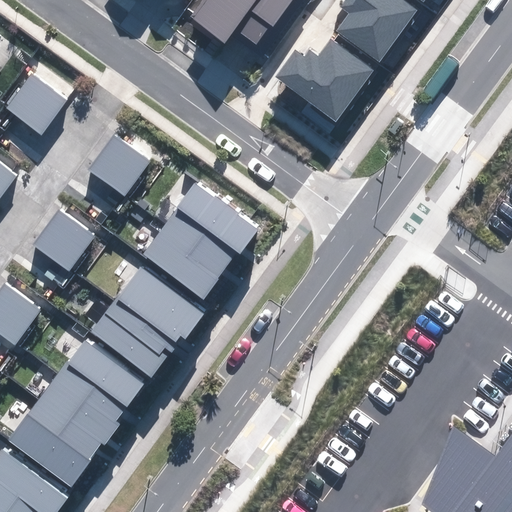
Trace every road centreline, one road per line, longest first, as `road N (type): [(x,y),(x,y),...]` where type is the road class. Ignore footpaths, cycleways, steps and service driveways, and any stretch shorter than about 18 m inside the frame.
road 1 (tertiary): [(364,227),(154,511)]
road 2 (residential): [(133,55),(364,227)]
road 3 (tertiary): [(511,27),(364,227)]
road 4 (residential): [(0,232),(133,55)]
